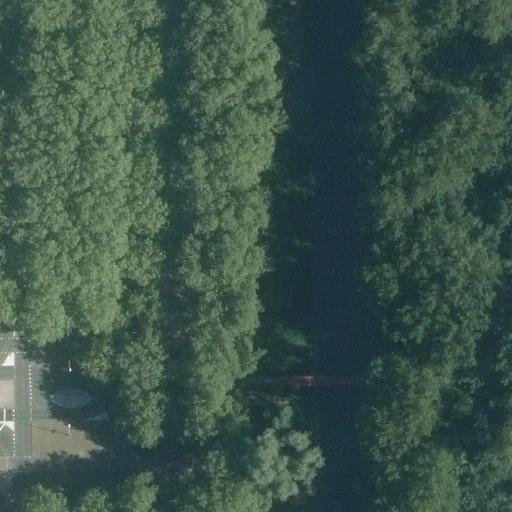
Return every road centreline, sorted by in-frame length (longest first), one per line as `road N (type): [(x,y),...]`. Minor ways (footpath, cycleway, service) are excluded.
road 1 (secondary): [(124,392),(125,0)]
road 2 (secondary): [(25,0),(21,372)]
road 3 (tertiary): [(123,511),(124,392)]
